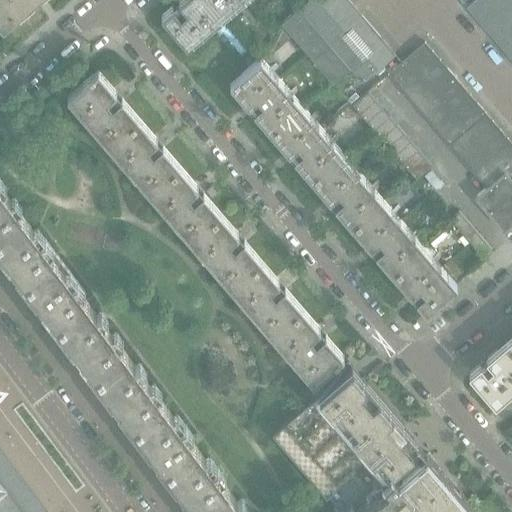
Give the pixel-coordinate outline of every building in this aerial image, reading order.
[(34,0),(0,0),(0,23),(3,27),(34,0)] [(187,45),(225,13),(213,0),(177,0),(161,15),(187,45)] [(213,0),(225,13),(239,0),(213,0)] [(394,52),(349,0),(307,0),(300,6),(300,7),(281,23),(333,82),(351,67),(362,79),(394,52)] [(511,0),(472,0),(467,5),(511,57),(511,0)] [(412,65),(431,49),(424,41),(406,58),(412,65)] [(419,73),(438,57),(431,49),(412,65),(419,73)] [(300,105),(278,79),(259,57),(241,72),(229,82),(271,130),(300,105)] [(427,82),(446,66),(438,57),(419,73),(427,82)] [(394,80),(412,65),(406,58),(388,73),(394,80)] [(402,89),(419,73),(412,65),(394,80),(402,89)] [(435,91),(453,75),(446,66),(427,82),(435,91)] [(122,97),(116,91),(98,69),(67,95),(108,144),(139,117),(122,97)] [(409,97),(427,82),(419,73),(402,89),(409,97)] [(442,100),(461,84),(453,75),(435,91),(442,100)] [(417,106),(435,91),(427,82),(409,97),(417,106)] [(449,109),(468,92),(461,84),(442,100),(449,109)] [(358,112),(375,98),(368,91),(352,105),(358,112)] [(424,115),(442,100),(435,91),(417,106),(424,115)] [(457,117),(476,101),(468,92),(449,109),(457,117)] [(365,119),(381,106),(375,98),(358,112),(365,119)] [(432,124),(449,109),(442,100),(424,115),(432,124)] [(464,126),(483,110),(476,101),(457,117),(464,126)] [(341,152),(317,125),(300,105),(271,130),(312,178),(341,152)] [(371,127),(388,114),(381,106),(365,119),(371,127)] [(439,132),(457,117),(449,109),(432,124),(439,132)] [(472,135),(491,119),(483,110),(464,126),(472,135)] [(378,135),(395,122),(388,114),(371,127),(378,135)] [(179,164),(162,144),(139,117),(108,144),(149,191),(179,164)] [(447,141),(464,126),(457,117),(439,132),(447,141)] [(480,144),(499,128),(491,119),(472,135),(480,144)] [(385,143),(401,129),(395,122),(378,135),(385,143)] [(454,150),(472,135),(464,126),(447,141),(454,150)] [(487,153),(506,136),(499,128),(480,144),(487,153)] [(393,152),(409,139),(401,129),(385,143),(393,152)] [(462,159),(480,144),(472,135),(454,150),(462,159)] [(496,162),(511,147),(511,143),(506,136),(487,153),(496,162)] [(400,160),(416,146),(409,139),(393,152),(400,160)] [(470,168),(487,153),(480,144),(462,159),(470,168)] [(407,169),(424,155),(416,146),(400,160),(407,169)] [(504,171),(511,163),(511,147),(496,162),(504,171)] [(382,200),(358,172),(341,152),(312,178),(335,205),(352,225),(382,200)] [(478,177),(496,162),(487,153),(470,168),(478,177)] [(416,179),(432,165),(424,155),(407,169),(416,179)] [(504,171),(496,162),(478,177),(486,187),(504,171)] [(511,163),(504,171),(486,187),(475,196),(503,228),(511,220),(511,163)] [(220,212),(197,185),(179,164),(149,191),(190,238),(220,212)] [(0,238),(25,219),(3,191),(0,186),(0,238)] [(422,247),(398,219),(382,200),(352,225),(393,272),(422,247)] [(492,248),(473,227),(459,210),(449,218),(482,256),(492,248)] [(261,259),(240,234),(220,212),(190,238),(230,285),(261,259)] [(57,262),(41,241),(25,219),(0,238),(0,251),(25,285),(57,262)] [(442,243),(457,230),(452,224),(437,237),(442,243)] [(456,284),(439,267),(422,247),(393,272),(426,310),(456,284)] [(302,306),(279,279),(261,259),(230,285),(271,332),(302,306)] [(89,304),(72,282),(57,262),(25,285),(57,328),(89,304)] [(127,355),(105,325),(89,304),(57,328),(96,379),(127,355)] [(343,355),(319,327),(302,306),(271,332),(313,381),(343,355)] [(511,387),(511,346),(506,340),(469,372),(495,402),(506,393),(511,387)] [(165,406),(142,375),(127,355),(96,379),(134,429),(165,406)] [(419,443),(362,377),(351,364),(272,432),(326,496),(361,466),(368,475),(396,451),(402,458),(419,443)] [(0,511),(46,511),(0,450),(0,403),(8,395),(0,393),(0,511)] [(213,470),(205,459),(165,406),(134,429),(182,493),(213,470)] [(470,511),(475,508),(426,451),(401,473),(398,469),(377,487),(347,511),(470,511)] [(245,511),(213,470),(182,493),(195,511),(245,511)]
